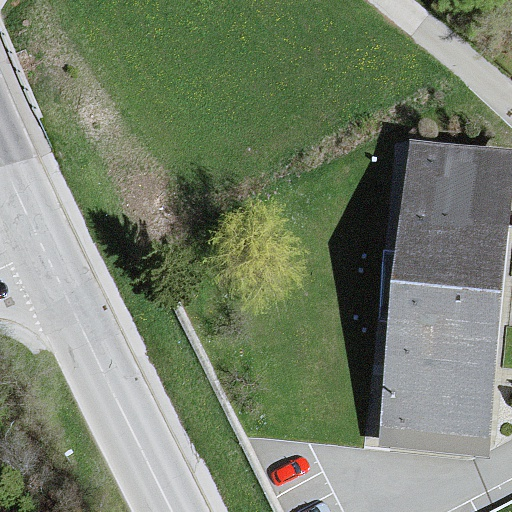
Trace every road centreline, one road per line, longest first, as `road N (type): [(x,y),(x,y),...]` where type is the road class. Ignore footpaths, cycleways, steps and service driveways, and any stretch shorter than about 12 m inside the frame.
road 1 (tertiary): [(63,293),(170,511)]
road 2 (residential): [(511,96),(394,0)]
road 3 (tertiary): [(0,161),(63,293)]
